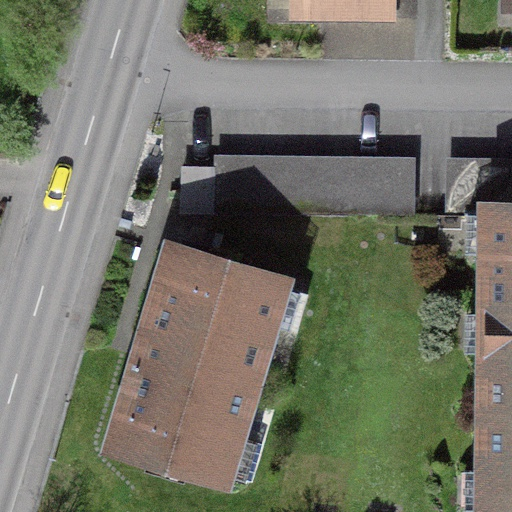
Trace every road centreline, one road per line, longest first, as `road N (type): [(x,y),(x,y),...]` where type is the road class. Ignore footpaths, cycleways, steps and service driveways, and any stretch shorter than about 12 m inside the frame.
road 1 (residential): [(104,69),(199,86),(511,88)]
road 2 (tertiary): [(104,69),(0,421)]
